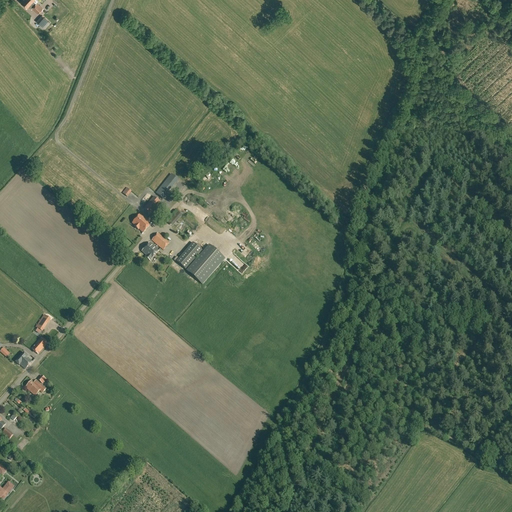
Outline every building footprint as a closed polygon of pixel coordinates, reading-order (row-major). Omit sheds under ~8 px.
[(29,6),(32,9),(38,14),(40,11),(27,0),(22,0),(21,2),(27,8),(29,6)] [(27,0),(40,11),(43,9),(37,3),(36,3),(33,1),(33,0),(27,0)] [(42,16),(36,21),(43,27),(48,22),(42,16)] [(163,199),(178,180),(172,174),(156,193),(163,199)] [(85,189),(90,182),(85,179),(80,185),(85,189)] [(127,197),(132,191),(127,187),(122,193),(127,197)] [(151,214),(160,202),(154,196),(144,209),(151,214)] [(156,222),(163,213),(156,208),(152,214),(156,218),(154,220),(156,222)] [(176,211),(167,222),(172,227),(182,215),(179,213),(176,211)] [(143,233),(151,225),(140,215),(132,223),(135,226),(134,226),(138,230),(139,229),(143,233)] [(164,250),(170,243),(158,233),(152,240),(164,250)] [(150,252),(155,247),(150,243),(142,251),(145,254),(149,250),(150,252)] [(192,243),(176,262),(186,269),(202,251),(192,243)] [(225,259),(209,244),(186,271),(202,285),(225,259)] [(150,261),(159,251),(155,247),(150,252),(149,250),(145,254),(147,256),(145,257),(150,261)] [(43,347),(45,345),(40,340),(38,343),(32,349),(38,354),(44,348),(43,347)] [(0,351),(6,357),(10,353),(4,347),(0,351)] [(25,369),(32,362),(28,357),(24,352),(15,362),(19,365),(20,364),(25,369)] [(36,380),(34,382),(32,380),(25,388),(35,396),(40,391),(42,393),(46,389),(36,380)] [(10,439),(13,435),(6,428),(3,433),(10,439)] [(11,480),(2,491),(0,489),(0,498),(1,497),(3,499),(13,487),(9,483),(11,480)]
